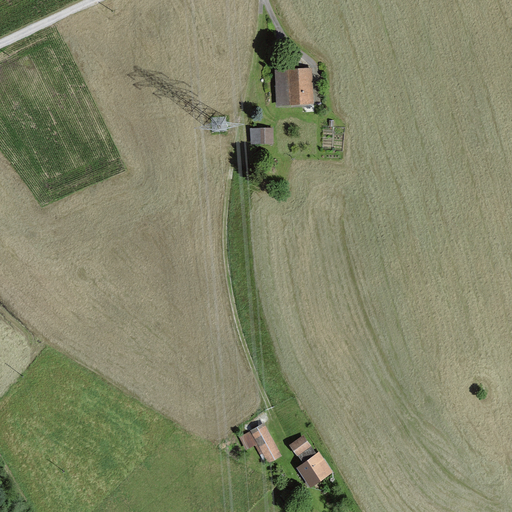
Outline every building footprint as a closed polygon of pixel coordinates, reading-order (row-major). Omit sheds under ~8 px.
[(310,90),(308,90),(307,69),(275,70),(277,103),(311,102),(310,90)] [(259,142),(260,147),(269,147),(269,128),(250,129),(250,142),(259,142)] [(252,431),(268,460),(279,454),(263,424),(252,431)] [(319,450),(314,453),(309,444),(303,436),(293,443),(305,460),(302,463),(313,479),(326,470),(319,459),(323,456),(319,450)] [(280,501),(290,511),(298,511),(303,508),(293,498),(292,499),(287,494),(280,501)]
